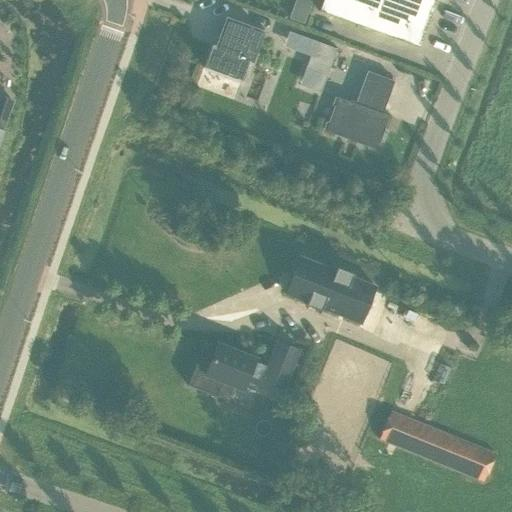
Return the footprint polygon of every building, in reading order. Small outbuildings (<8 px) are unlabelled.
[(430,0),(321,0),(318,10),(418,47),(419,43),(416,42),(430,0)] [(251,61),(261,32),(226,19),(216,46),(211,45),(203,67),(240,81),(248,60),(251,61)] [(394,81),(367,71),(354,103),(333,95),(333,97),(336,98),(324,130),(377,150),(384,128),(377,126),(381,115),(392,118),(392,117),(382,113),(394,81)] [(13,100),(0,95),(0,126),(4,128),(13,100)] [(511,96),(484,173),(511,183),(511,96)] [(285,294),(360,324),(375,286),(352,277),(353,274),(336,267),(335,270),(300,257),(285,294)] [(253,359),(218,345),(206,340),(188,385),(232,402),(238,387),(242,388),(247,375),(284,390),(300,350),(277,340),(267,366),(253,361),(253,359)] [(390,411),(379,439),(484,481),(495,453),(390,411)]
